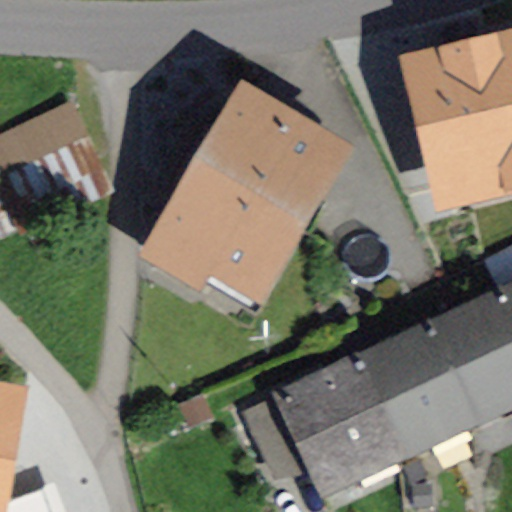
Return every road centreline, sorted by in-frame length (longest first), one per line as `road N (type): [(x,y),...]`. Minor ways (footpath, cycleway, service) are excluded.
road 1 (residential): [(372,0),(224,22),(0,22)]
road 2 (residential): [(125,511),(95,438),(0,322)]
